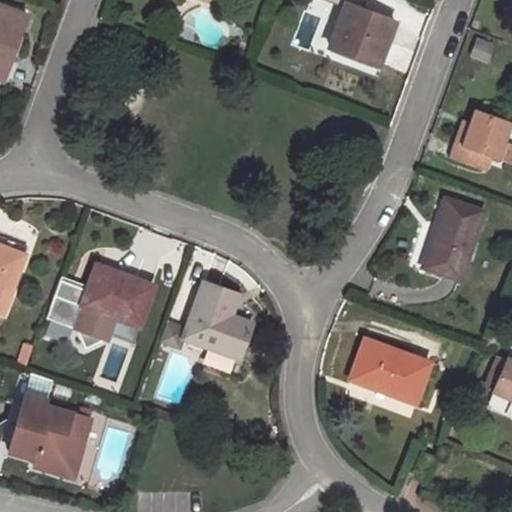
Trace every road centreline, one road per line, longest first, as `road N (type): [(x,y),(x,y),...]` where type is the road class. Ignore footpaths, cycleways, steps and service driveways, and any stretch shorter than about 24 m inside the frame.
road 1 (residential): [(457,0),(385,202),(306,307)]
road 2 (residential): [(306,307),(251,248),(36,166)]
road 3 (residential): [(306,307),(301,425),(330,477)]
road 4 (residential): [(36,166),(39,124),(84,0)]
